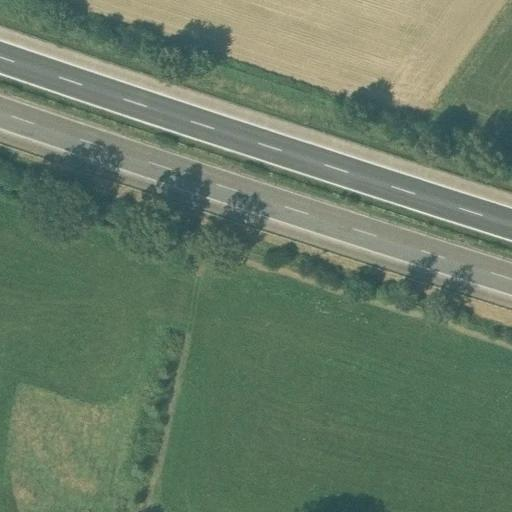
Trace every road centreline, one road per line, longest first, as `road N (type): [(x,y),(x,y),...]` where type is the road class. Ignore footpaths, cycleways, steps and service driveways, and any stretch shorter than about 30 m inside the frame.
road 1 (motorway): [(511,223),(0,51)]
road 2 (motorway): [(0,126),(511,291)]
